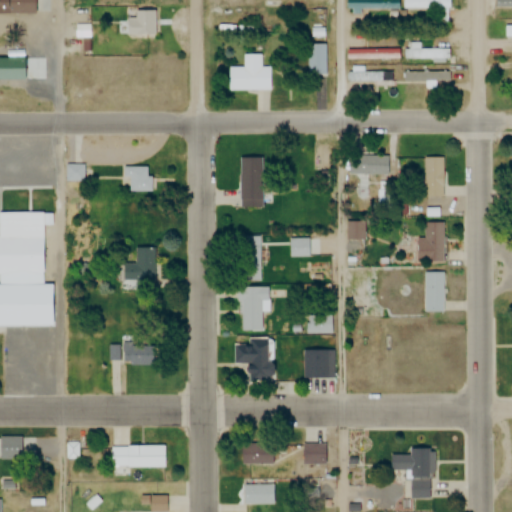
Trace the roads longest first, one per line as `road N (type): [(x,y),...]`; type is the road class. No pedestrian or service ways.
road 1 (residential): [(0,123),(511,119)]
road 2 (residential): [(477,0),(481,511)]
road 3 (residential): [(198,0),(201,511)]
road 4 (residential): [(0,408),(511,410)]
